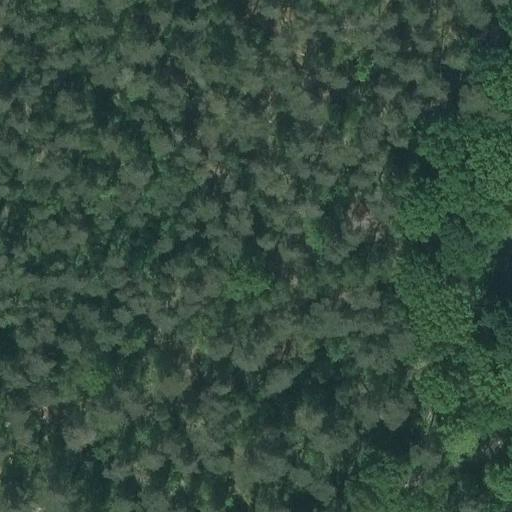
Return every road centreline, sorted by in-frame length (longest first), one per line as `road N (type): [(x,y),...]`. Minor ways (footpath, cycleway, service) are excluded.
road 1 (track): [(511,403),(379,236)]
road 2 (track): [(511,449),(478,452),(320,511)]
